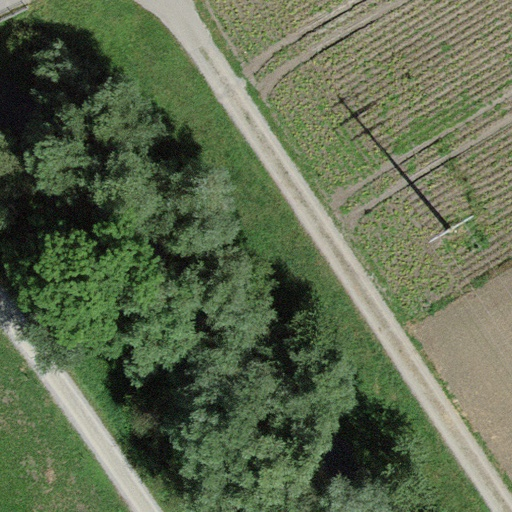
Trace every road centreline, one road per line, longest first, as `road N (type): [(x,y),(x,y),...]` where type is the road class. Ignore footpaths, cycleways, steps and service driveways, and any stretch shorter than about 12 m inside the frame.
road 1 (track): [(499,511),(206,66),(152,0)]
road 2 (track): [(134,511),(0,333)]
